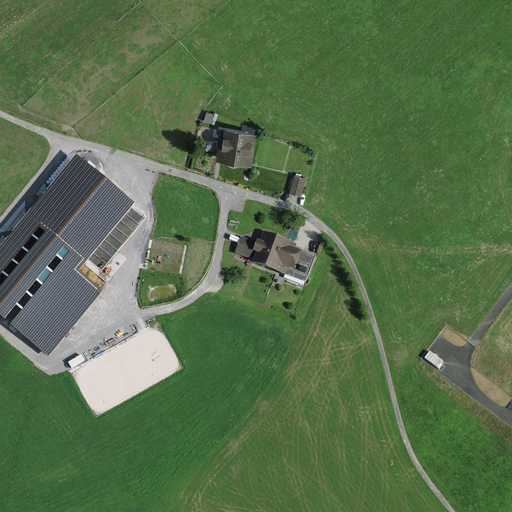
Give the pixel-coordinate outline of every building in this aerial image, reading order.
[(259,131),(224,126),(220,157),(255,162),(259,131)] [(0,246),(0,313),(50,354),(102,290),(79,271),(135,202),(76,154),(0,246)] [(308,176),(296,173),(293,191),(304,194),(308,176)] [(194,288),(200,227),(176,225),(178,194),(156,192),(154,220),(139,219),(137,242),(149,243),(144,292),(166,294),(167,285),(194,288)] [(243,237),(236,254),(286,272),(288,267),(296,270),(302,252),(296,250),(297,245),(265,233),(261,244),(243,237)] [(292,291),(283,287),(278,299),(288,302),(292,291)]
